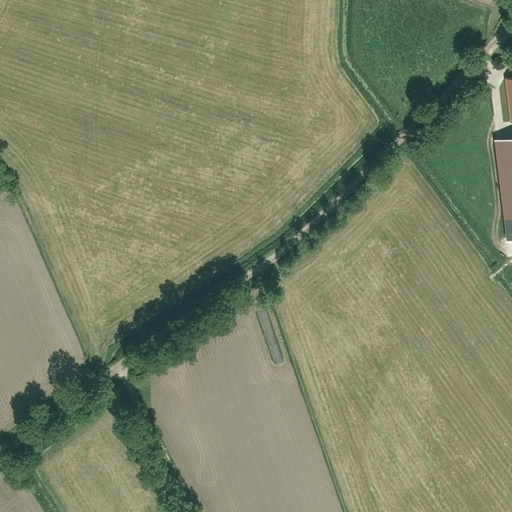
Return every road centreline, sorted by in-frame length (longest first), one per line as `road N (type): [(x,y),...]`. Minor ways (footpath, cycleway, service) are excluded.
road 1 (track): [(506,32),(278,265),(123,366)]
road 2 (track): [(199,511),(123,366)]
road 3 (track): [(123,366),(0,457)]
